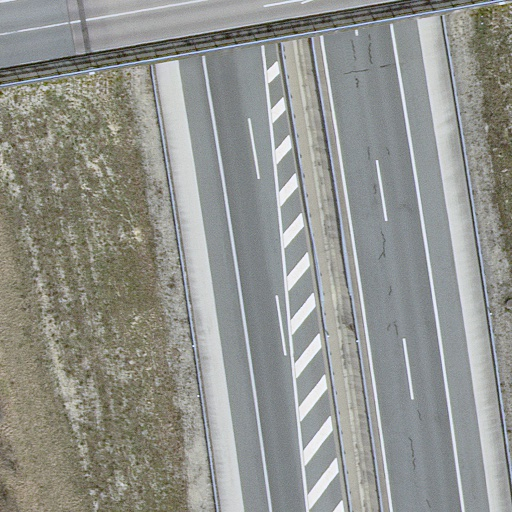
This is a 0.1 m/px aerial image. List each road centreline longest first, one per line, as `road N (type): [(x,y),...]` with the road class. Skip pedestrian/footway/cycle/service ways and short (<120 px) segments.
road 1 (motorway): [(431,511),(413,348),(351,0)]
road 2 (motorway): [(220,0),(285,511)]
road 3 (secondary): [(0,33),(200,0)]
